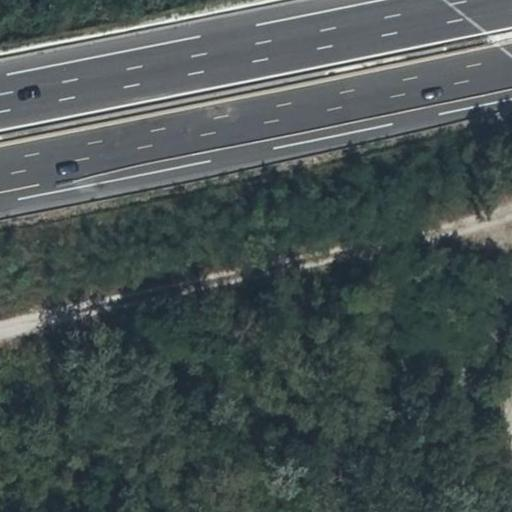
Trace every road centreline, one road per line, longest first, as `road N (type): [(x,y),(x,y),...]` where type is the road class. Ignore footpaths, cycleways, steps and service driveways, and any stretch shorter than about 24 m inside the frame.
road 1 (track): [(0,335),(511,222)]
road 2 (motorway): [(0,176),(511,72)]
road 3 (motorway): [(507,0),(0,101)]
road 4 (track): [(511,490),(481,441),(479,392),(511,291)]
